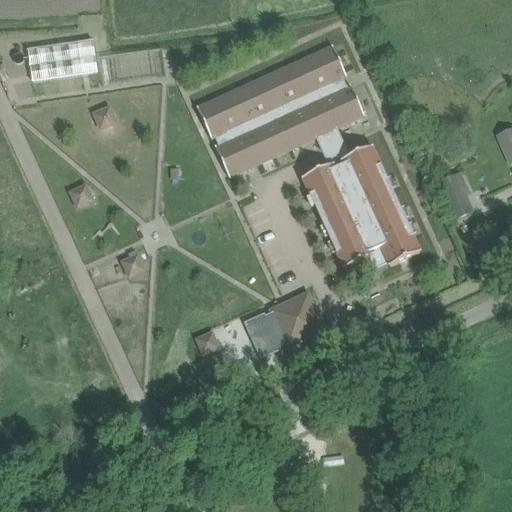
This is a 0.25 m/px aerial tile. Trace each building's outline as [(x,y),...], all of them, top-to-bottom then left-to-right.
[(84,40),(15,47),(19,82),(87,76),(84,40)] [(333,49),(197,111),(211,141),(215,139),(219,148),(215,150),(229,180),(316,140),(329,168),(303,180),(345,271),(370,259),(375,269),(388,263),(390,268),(420,255),(372,149),(350,159),(337,130),(365,118),(351,88),(347,90),(343,81),(347,79),(333,49)] [(109,111),(96,117),(101,129),(114,124),(109,111)] [(511,164),(511,129),(497,137),(510,166),(511,164)] [(472,213),(456,176),(439,184),(455,221),(472,213)] [(85,188),(71,195),(78,209),(92,202),(85,188)] [(137,258),(123,264),(129,279),(144,272),(137,258)] [(324,332),(307,296),(271,313),(288,349),(324,332)] [(212,335),(197,342),(204,357),(218,350),(212,335)]
